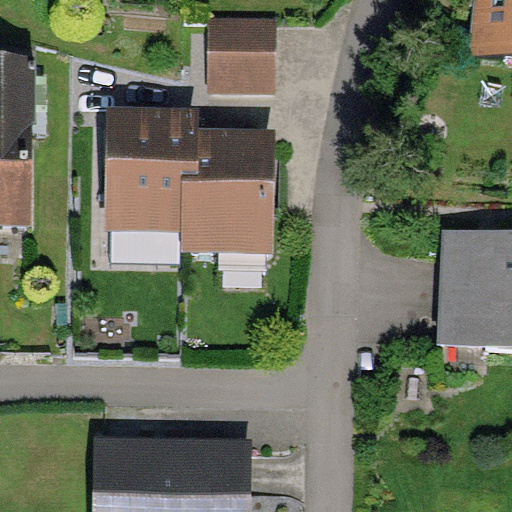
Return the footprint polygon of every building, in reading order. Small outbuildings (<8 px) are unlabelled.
[(511,0),(492,0),(487,61),(511,63),(511,0)] [(279,25),(221,25),(221,94),(279,94),(279,25)] [(43,69),(0,67),(0,238),(39,239),(43,69)] [(205,123),(111,122),(109,239),(198,240),(198,260),(277,261),(279,145),(205,144),(205,123)] [(511,239),(452,237),(447,350),(511,353),(511,239)] [(255,511),(257,446),(104,443),(102,511),(255,511)]
